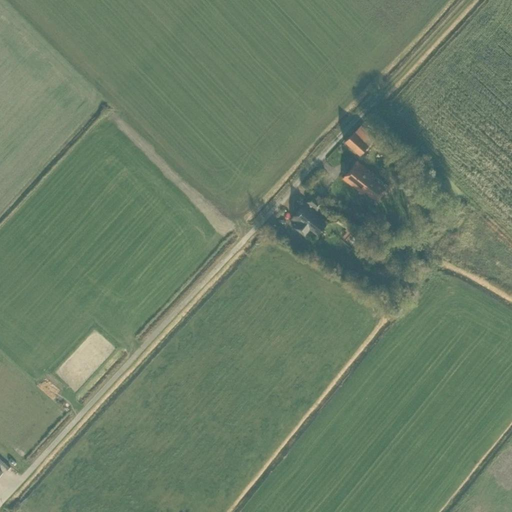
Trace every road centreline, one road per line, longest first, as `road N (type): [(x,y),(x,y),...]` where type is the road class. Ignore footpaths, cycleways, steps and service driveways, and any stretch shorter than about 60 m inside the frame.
road 1 (unclassified): [(0,500),(360,113)]
road 2 (track): [(360,113),(465,0)]
